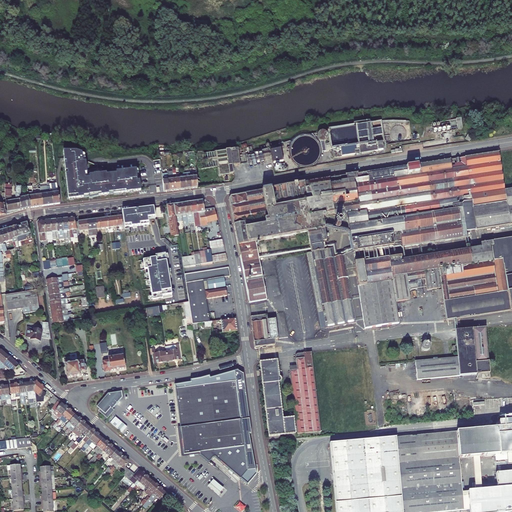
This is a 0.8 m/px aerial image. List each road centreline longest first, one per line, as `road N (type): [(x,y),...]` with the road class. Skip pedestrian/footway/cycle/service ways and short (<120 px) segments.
road 1 (secondary): [(217,191),(511,141)]
road 2 (secondary): [(33,214),(217,191)]
road 3 (residential): [(76,405),(87,388),(247,356)]
road 4 (residential): [(33,214),(55,388)]
road 5 (tertiary): [(217,191),(247,356)]
road 6 (tertiary): [(76,405),(199,511)]
road 7 (tertiary): [(247,356),(273,511)]
